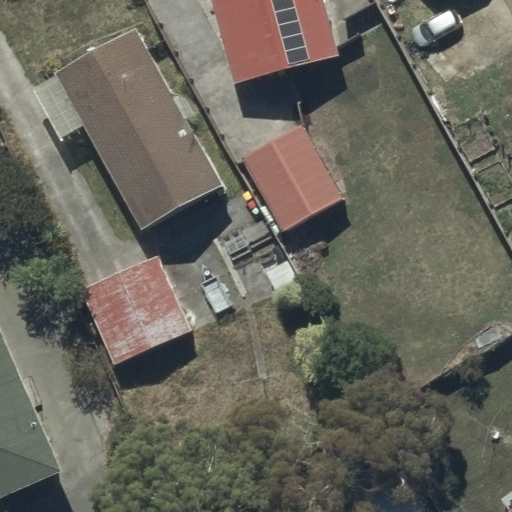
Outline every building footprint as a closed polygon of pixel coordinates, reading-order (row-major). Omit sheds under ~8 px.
[(338,44),(326,0),(216,0),(236,72),(338,44)] [(138,34),(59,77),(144,232),(224,189),(188,124),(193,121),(179,95),(173,98),(138,34)] [(343,189),(302,116),(243,149),(283,222),(343,189)] [(162,271),(86,303),(118,379),(194,347),(162,271)] [(0,511),(21,511),(73,491),(0,317),(0,511)] [(330,511),(433,511),(384,437),(312,484),(330,511)] [(511,511),(511,498),(497,509),(499,511),(511,511)]
